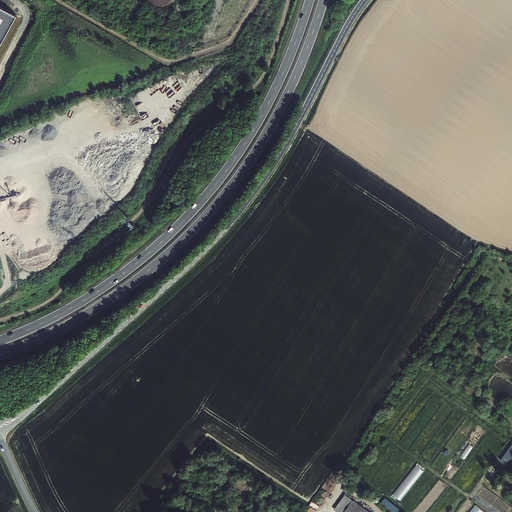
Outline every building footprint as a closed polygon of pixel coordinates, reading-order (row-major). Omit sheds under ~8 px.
[(0,0),(0,24),(11,0),(0,0)] [(462,456),(466,458),(474,445),(469,443),(462,456)] [(509,464),(511,458),(511,443),(502,461),(509,464)] [(417,464),(393,493),(401,500),(425,470),(417,464)] [(334,510),(337,511),(344,511),(353,500),(345,494),(334,510)] [(397,511),(400,509),(385,498),(381,503),(391,511),(397,511)] [(369,511),(353,500),(344,511),(369,511)]
